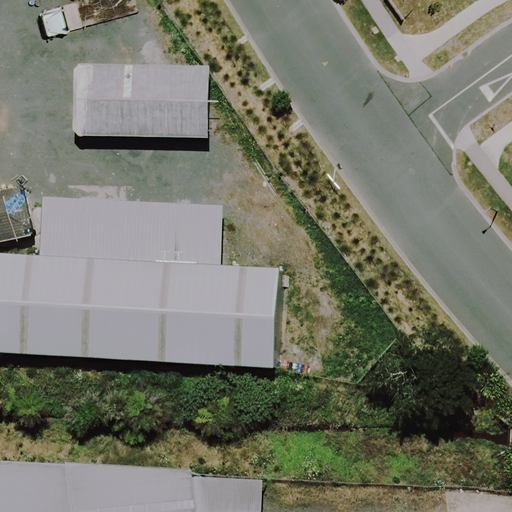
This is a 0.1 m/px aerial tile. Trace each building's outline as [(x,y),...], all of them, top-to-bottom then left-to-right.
[(346,2),(344,0),(294,0),(273,19),(296,46),(346,2)] [(434,84),(401,30),(325,77),(358,131),(434,84)] [(511,214),(511,213),(493,122),(428,135),(447,228),(511,214)] [(48,204),(45,264),(223,271),(226,211),(48,204)] [(456,303),(406,236),(379,256),(429,324),(456,303)] [(511,305),(511,244),(467,263),(489,316),(511,305)] [(0,261),(0,359),(276,374),(281,276),(223,271),(45,264),(0,261)] [(511,322),(506,322),(501,381),(511,382),(511,322)] [(0,511),(198,511),(195,481),(0,473),(0,511)]
